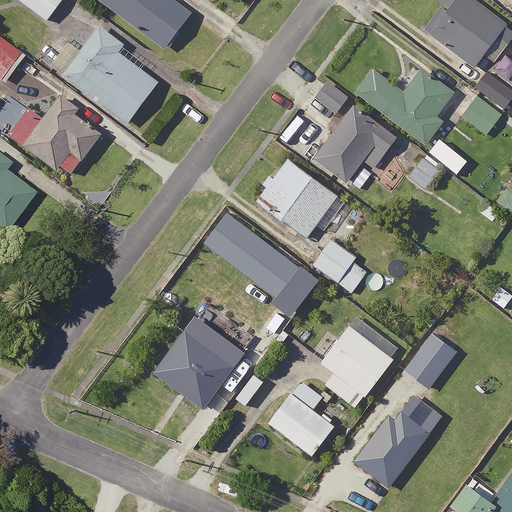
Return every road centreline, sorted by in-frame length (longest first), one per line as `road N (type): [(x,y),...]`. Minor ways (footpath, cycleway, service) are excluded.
road 1 (residential): [(8,422),(322,0)]
road 2 (residential): [(8,422),(211,511)]
